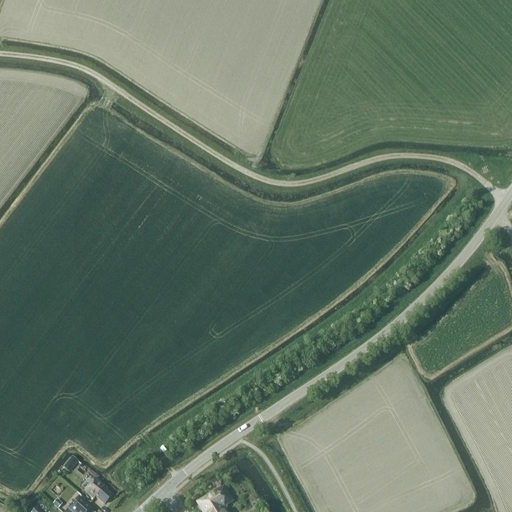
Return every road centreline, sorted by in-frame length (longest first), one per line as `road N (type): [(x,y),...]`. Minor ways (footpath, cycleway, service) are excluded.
road 1 (track): [(505,200),(460,164),(420,155),(377,158),(305,181),(269,180),(75,65),(0,52)]
road 2 (tertiary): [(162,492),(392,327),(471,247),(511,190)]
